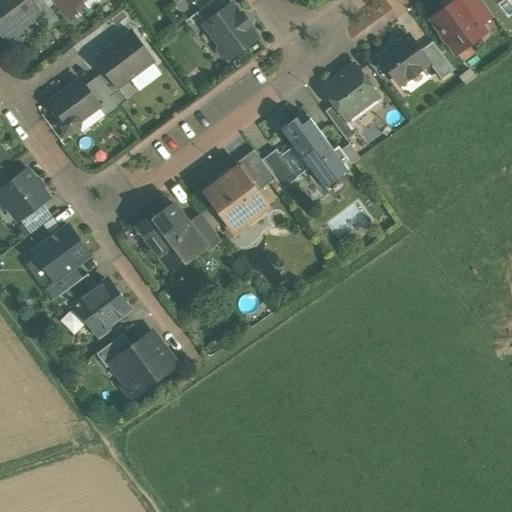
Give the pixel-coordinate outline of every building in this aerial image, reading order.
[(26,0),(0,0),(0,32),(4,38),(37,15),(37,14),(26,0)] [(42,0),(26,0),(37,14),(37,15),(47,29),(58,21),(42,0)] [(57,0),(68,15),(81,5),(78,2),(80,0),(57,0)] [(192,0),(199,10),(212,0),(192,0)] [(212,0),(199,10),(195,13),(204,24),(227,7),(221,0),(212,0)] [(479,26),(459,0),(454,0),(430,18),(442,35),(441,37),(445,42),(447,41),(456,54),(485,32),(480,26),(479,26)] [(493,16),(480,0),(459,0),(479,26),(480,26),(493,16)] [(227,7),(204,24),(219,44),(218,50),(223,57),(229,58),(256,38),(248,26),(250,25),(242,13),(239,15),(231,4),(227,7)] [(130,31),(95,57),(105,70),(117,87),(152,61),(130,31)] [(420,51),(408,35),(379,56),(400,85),(429,63),(420,51)] [(453,70),(432,42),(420,51),(429,63),(441,79),(453,70)] [(354,65),(323,88),(334,104),(346,119),(377,95),(354,65)] [(105,70),(95,78),(117,107),(126,99),(117,87),(105,70)] [(117,107),(95,78),(84,86),(99,106),(98,107),(105,115),(117,107)] [(79,79),(50,101),(62,118),(61,125),(65,131),(72,132),(78,128),(79,121),(98,107),(99,106),(84,86),(79,79)] [(346,119),(334,104),(325,111),(346,140),(356,133),(346,119)] [(308,119),(309,119),(301,124),(296,118),(281,129),(309,168),(323,187),(348,169),(343,163),(348,159),(338,146),(333,149),(310,118),(308,119)] [(309,168),(293,146),(280,156),(296,177),(309,168)] [(276,149),(261,160),(275,179),(282,189),(297,178),(296,177),(280,156),(276,149)] [(261,160),(253,150),(235,163),(237,166),(241,164),(253,180),(249,182),(257,192),(275,179),(261,160)] [(257,192),(249,182),(253,180),(241,164),(237,166),(204,191),(234,230),(267,206),(257,192)] [(5,170),(0,174),(0,189),(13,180),(5,170)] [(13,180),(0,189),(0,202),(4,207),(7,205),(18,220),(48,198),(26,170),(13,180)] [(174,204),(156,218),(153,214),(139,225),(165,259),(177,250),(185,260),(205,245),(201,240),(188,223),(174,204)] [(201,213),(188,223),(201,240),(204,237),(212,248),(221,241),(201,213)] [(234,230),(225,219),(222,221),(233,236),(248,224),(246,221),(234,230)] [(49,233),(58,228),(52,220),(44,225),(49,233)] [(50,275),(55,281),(76,266),(90,256),(70,227),(34,252),(37,257),(50,275)] [(50,275),(37,257),(28,263),(41,282),(50,275)] [(55,281),(45,288),(53,299),(58,295),(84,277),(76,266),(55,281)] [(84,277),(58,295),(68,309),(74,305),(73,304),(96,286),(87,274),(84,277)] [(96,286),(73,304),(74,305),(98,337),(109,329),(107,325),(129,308),(119,295),(118,295),(107,280),(97,287),(96,286)] [(132,346),(110,363),(111,364),(119,374),(123,371),(131,381),(123,387),(131,398),(175,364),(151,332),(132,346)] [(123,334),(96,354),(106,367),(111,364),(110,363),(132,346),(123,334)]
